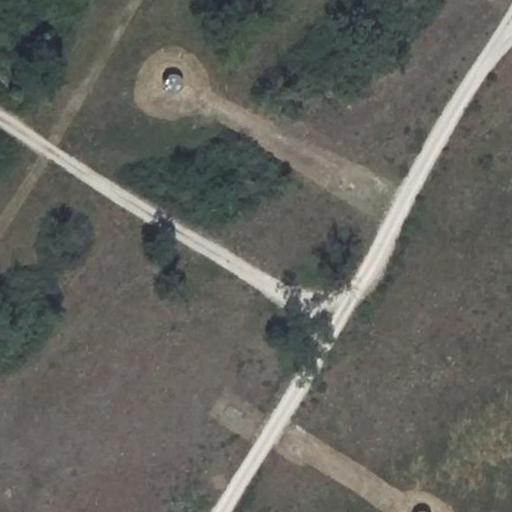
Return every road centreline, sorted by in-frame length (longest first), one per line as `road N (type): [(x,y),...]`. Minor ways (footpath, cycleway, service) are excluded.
road 1 (track): [(223,511),(339,329),(422,165),(511,21)]
road 2 (track): [(0,120),(339,329)]
